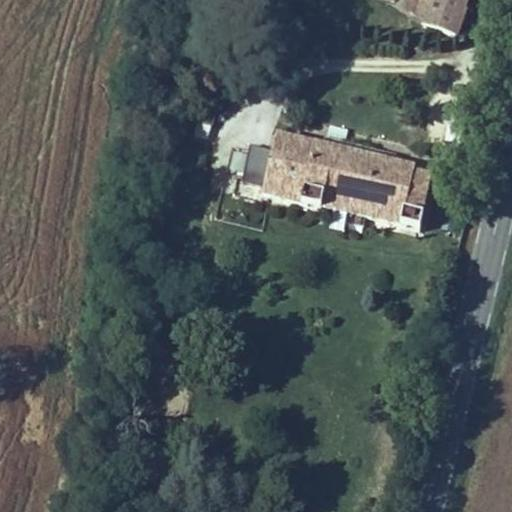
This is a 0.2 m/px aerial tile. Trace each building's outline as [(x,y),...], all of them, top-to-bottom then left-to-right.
[(469,0),(435,0),(426,28),(456,39),(469,0)] [(303,139),(301,147),(418,172),(420,165),(399,160),(303,139)] [(301,147),(278,143),(265,200),(304,208),(303,209),(324,214),(324,212),(334,214),(384,224),(421,232),(434,175),(418,172),(301,147)] [(384,224),(334,214),(332,222),(382,232),(384,224)] [(275,232),(273,244),(299,249),(301,237),(275,232)]
